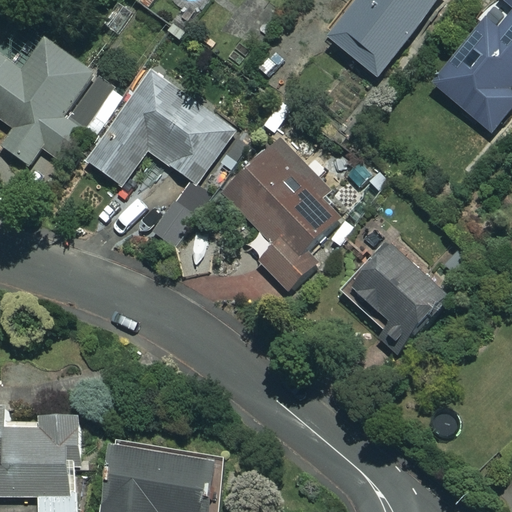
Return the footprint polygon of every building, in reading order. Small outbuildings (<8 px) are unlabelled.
[(440,0),(368,0),(334,44),(379,79),(440,0)] [(511,0),(505,0),(435,86),(495,135),(511,114),(511,0)] [(73,115),(99,78),(47,40),(26,70),(0,51),(0,118),(16,130),(4,148),(32,168),(44,151),(62,163),(88,126),(73,115)] [(125,191),(153,153),(198,187),(238,133),(155,72),(88,163),(125,191)] [(259,262),(291,295),(358,231),(329,201),(335,195),(285,143),(229,197),(275,246),(259,262)] [(197,222),(177,205),(155,233),(174,249),(197,222)] [(455,301),(398,247),(356,292),(398,331),(393,336),(409,351),(455,301)] [(82,382),(0,386),(0,501),(40,499),(40,511),(76,511),(74,460),(86,460),(82,382)] [(511,418),(469,470),(511,505),(511,418)] [(213,511),(222,464),(117,446),(105,511),(213,511)]
